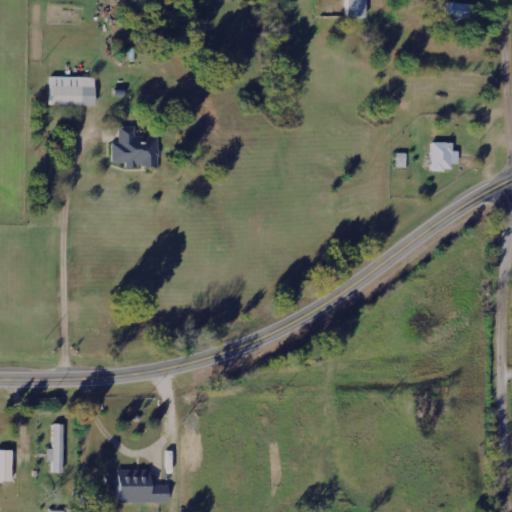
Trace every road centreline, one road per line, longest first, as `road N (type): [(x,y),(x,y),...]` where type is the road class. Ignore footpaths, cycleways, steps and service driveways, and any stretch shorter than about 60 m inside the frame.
road 1 (tertiary): [(0,376),(120,374),(241,346),(332,299),(511,180)]
road 2 (residential): [(510,356),(511,172)]
road 3 (residential): [(511,476),(510,356)]
